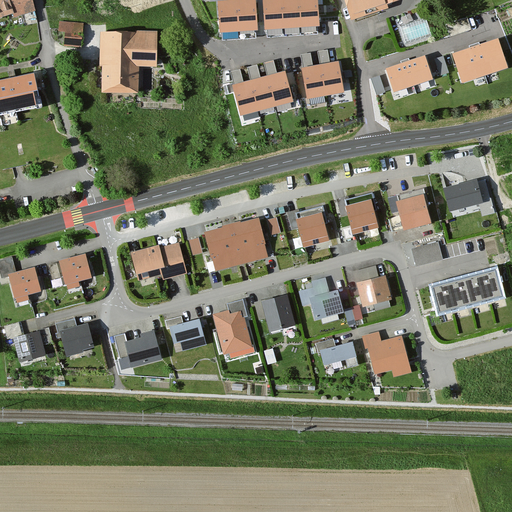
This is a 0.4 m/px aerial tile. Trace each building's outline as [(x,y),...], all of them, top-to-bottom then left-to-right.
[(38,14),(33,0),(0,0),(0,21),(16,17),(18,20),(38,14)] [(316,0),(299,0),(264,2),(266,32),(318,29),(316,0)] [(415,0),(347,0),(355,24),(394,12),(392,7),(415,0)] [(254,3),(219,5),(221,35),(256,33),(254,3)] [(433,37),(427,20),(400,29),(405,45),(433,37)] [(82,48),(83,23),(60,22),(60,32),(66,33),(65,48),(82,48)] [(155,34),(101,32),(100,64),(104,64),(103,90),(136,91),(137,64),(154,65),(155,34)] [(498,38),(452,54),(462,83),(508,68),(498,38)] [(445,57),(437,59),(440,75),(449,73),(445,57)] [(432,81),(424,60),(387,72),(394,94),(432,81)] [(337,66),(303,72),(309,100),(342,93),(337,66)] [(39,92),(36,75),(0,81),(0,113),(39,106),(36,93),(39,92)] [(290,103),(283,76),(235,89),(242,116),(290,103)] [(377,94),(385,92),(382,77),(373,78),(377,94)] [(481,205),(476,185),(446,193),(451,213),(481,205)] [(428,198),(403,205),(409,232),(434,226),(428,198)] [(376,202),(351,208),(358,236),(383,230),(376,202)] [(325,214),(300,220),(307,248),(332,242),(325,214)] [(268,218),(270,234),(281,232),(278,216),(268,218)] [(263,220),(208,235),(218,273),(273,258),(263,220)] [(190,238),(193,254),(204,252),(200,236),(190,238)] [(417,266),(445,259),(439,239),(412,247),(417,266)] [(189,275),(181,245),(162,250),(161,246),(134,254),(141,282),(164,276),(166,281),(189,275)] [(85,254),(59,261),(67,290),(80,286),(79,281),(92,278),(85,254)] [(34,268),(8,275),(16,304),(29,300),(28,295),(41,292),(34,268)] [(396,304),(390,278),(380,280),(377,268),(353,274),(359,295),(362,295),(366,311),(396,304)] [(439,312),(501,295),(494,270),(432,287),(439,312)] [(315,306),(317,316),(322,320),(345,315),(340,293),(330,295),(327,280),(311,283),(313,290),(300,293),(303,309),(315,306)] [(296,327),(288,298),(264,304),(263,301),(255,304),(260,324),(268,321),(272,334),(296,327)] [(228,313),(214,316),(225,357),(254,349),(246,320),(248,319),(243,302),(226,306),(228,313)] [(354,321),(352,310),(346,312),(348,322),(354,321)] [(183,318),(165,322),(168,331),(173,330),(177,347),(207,339),(202,321),(185,325),(183,318)] [(78,328),(76,320),(56,325),(59,334),(63,333),(69,358),(86,354),(86,352),(97,349),(91,325),(78,328)] [(49,329),(38,332),(38,334),(16,339),(23,364),(48,357),(45,345),(53,343),(49,329)] [(142,341),(129,344),(126,335),(115,338),(124,373),(165,363),(157,332),(141,336),(142,341)] [(381,334),(363,338),(367,352),(370,351),(377,376),(394,371),(396,378),(414,373),(404,338),(384,343),(381,334)] [(360,360),(356,345),(337,349),(335,341),(316,345),(318,356),(323,355),(326,367),(360,360)] [(278,363),(273,351),(266,354),(270,366),(278,363)]
